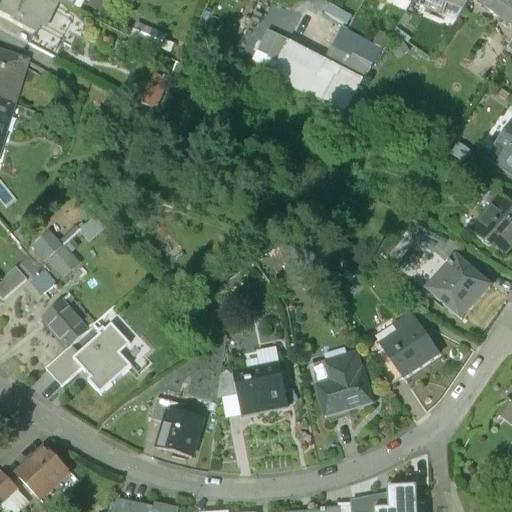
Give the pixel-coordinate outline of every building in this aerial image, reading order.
[(45,0),(2,0),(0,6),(0,21),(32,37),(34,38),(39,29),(51,3),(45,0)] [(45,0),(51,3),(71,13),(77,0),(45,0)] [(413,0),(411,5),(443,18),(448,7),(463,13),(466,9),(471,0),(413,0)] [(483,10),(484,8),(474,0),(471,0),(466,9),(477,17),(483,10)] [(500,9),(488,0),(474,0),(484,8),(494,15),(500,9)] [(483,10),(507,26),(511,18),(511,0),(488,0),(500,9),(494,15),(484,8),(483,10)] [(139,26),(135,41),(166,49),(170,35),(139,26)] [(65,42),(39,29),(34,38),(32,37),(27,48),(54,62),(65,42)] [(343,73),(288,44),(288,43),(278,64),(269,82),(305,97),(305,98),(343,115),(372,66),(382,51),(347,33),(336,52),(338,53),(339,52),(351,58),(343,73)] [(278,38),(268,59),(278,64),(288,43),(278,38)] [(25,64),(0,56),(0,104),(3,106),(10,83),(18,86),(25,64)] [(511,124),(488,160),(511,176),(511,124)] [(448,157),(462,165),(469,153),(455,145),(448,157)] [(500,186),(476,175),(471,186),(495,196),(500,186)] [(511,209),(500,199),(471,234),(483,245),(485,243),(500,256),(511,241),(511,209)] [(48,265),(52,262),(67,280),(82,268),(53,232),(34,248),(48,265)] [(464,250),(437,235),(430,242),(453,261),(454,260),(455,260),(464,250)] [(455,260),(454,260),(453,261),(426,292),(460,322),(488,290),(455,260)] [(15,270),(0,284),(0,301),(2,304),(26,283),(15,270)] [(46,274),(34,283),(45,296),(56,286),(46,274)] [(97,325),(71,297),(62,306),(88,334),(97,325)] [(62,306),(43,322),(69,351),(88,334),(62,306)] [(416,323),(380,348),(385,354),(403,380),(439,356),(416,323)] [(112,328),(106,334),(104,332),(98,337),(100,339),(79,358),(74,363),(82,372),(91,382),(88,385),(101,399),(132,371),(121,358),(131,349),(112,328)] [(69,351),(46,372),(62,390),(82,372),(74,363),(79,358),(72,349),(69,352),(69,351)] [(403,380),(385,354),(373,362),(391,389),(403,380)] [(355,358),(326,367),(332,386),(317,390),(327,422),(373,407),(362,373),(360,373),(355,358)] [(279,368),(234,376),(242,418),(244,418),(244,416),(287,407),(287,410),(289,409),(279,368)] [(170,406),(157,402),(151,422),(164,426),(168,413),(170,406)] [(203,423),(168,413),(164,426),(157,452),(192,461),(193,459),(190,459),(196,439),(198,440),(203,423)] [(45,451),(17,478),(42,505),(55,493),(53,491),(68,476),(70,478),(71,477),(45,451)] [(0,477),(0,511),(3,511),(20,497),(0,477)] [(431,489),(417,490),(417,495),(417,511),(421,511),(432,511),(431,489)] [(397,508),(375,508),(374,511),(417,511),(417,495),(396,496),(397,508)]
